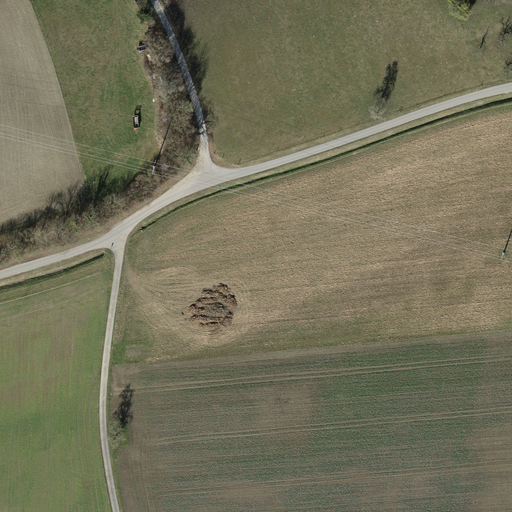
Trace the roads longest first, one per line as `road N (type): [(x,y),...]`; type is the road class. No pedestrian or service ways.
road 1 (unclassified): [(0,276),(115,236),(155,205),(216,178),(511,82)]
road 2 (track): [(115,236),(121,268),(104,415),(119,511)]
